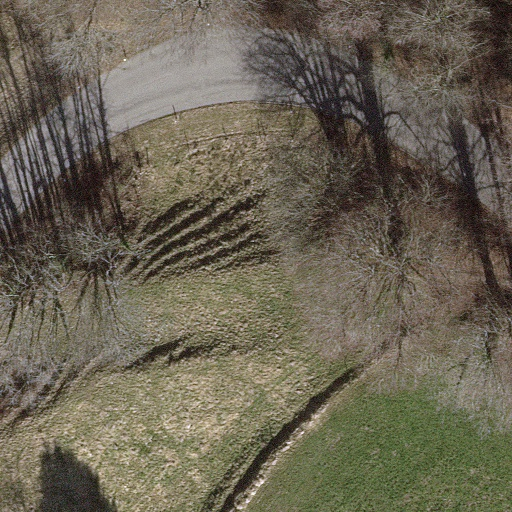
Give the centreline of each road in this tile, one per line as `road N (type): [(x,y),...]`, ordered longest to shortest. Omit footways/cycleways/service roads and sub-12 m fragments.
road 1 (tertiary): [(0,213),(50,154),(114,105),(165,82),(225,71),(315,84),(436,140),(511,196)]
road 2 (track): [(0,89),(39,55),(126,33),(225,71)]
